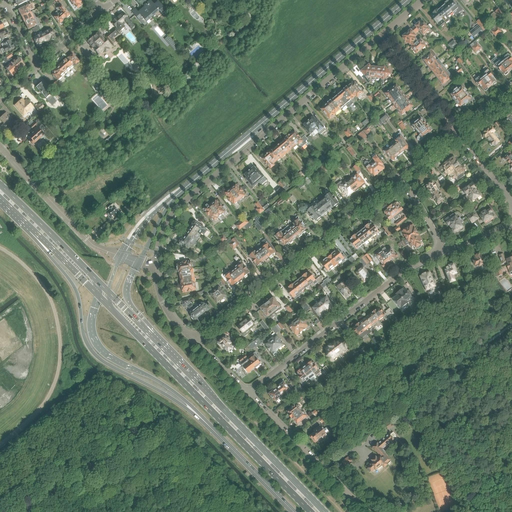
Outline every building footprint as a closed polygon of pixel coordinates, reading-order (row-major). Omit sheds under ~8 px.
[(77,9),(78,9),(79,10),(80,9),(81,8),(81,7),(80,6),(81,6),(79,4),(81,3),(79,0),(69,0),(76,7),(78,9),(77,9)] [(144,6),(153,16),(159,11),(162,14),(166,11),(158,1),(154,5),(150,0),(144,6)] [(459,5),(456,7),(450,0),(448,2),(448,1),(445,3),(453,12),(456,10),(459,13),(463,10),(459,5)] [(448,16),(453,12),(445,3),(445,4),(440,8),(448,16)] [(34,9),(32,6),(31,4),(19,10),(22,15),(25,14),(26,15),(30,13),(29,11),(34,9)] [(70,15),(63,8),(61,5),(59,8),(57,8),(56,9),(57,11),(64,20),(66,18),(67,19),(69,19),(70,18),(70,17),(70,16),(69,15),(70,15)] [(146,22),(153,16),(144,6),(143,6),(144,7),(138,12),(135,8),(131,12),(138,20),(141,17),(146,22)] [(438,9),(436,12),(443,20),(445,23),(450,19),(440,8),(439,9),(438,9)] [(504,15),(499,9),(495,13),(499,18),(504,15)] [(62,21),(64,20),(57,11),(56,13),(57,14),(53,16),(59,23),(61,24),(62,24),(63,24),(63,23),(63,22),(62,21)] [(445,23),(443,20),(436,12),(433,14),(433,15),(431,16),(440,27),(445,23)] [(33,19),(32,16),(30,13),(26,15),(25,14),(22,15),(25,22),(30,19),(31,20),(33,19)] [(119,16),(112,23),(119,32),(125,27),(121,23),(124,21),(132,29),(135,27),(126,16),(123,13),(119,16)] [(29,29),(32,27),(36,25),(37,27),(41,25),(37,17),(33,19),(31,20),(30,19),(25,22),(29,29)] [(486,28),(484,25),(479,20),(476,22),(480,26),(481,28),(482,30),(483,30),(486,28)] [(417,33),(419,31),(423,35),(429,30),(422,21),(419,23),(415,26),(416,26),(413,28),(417,33)] [(502,32),(497,26),(496,25),(493,27),(494,29),(498,35),(502,32)] [(474,29),(470,32),(472,36),(474,37),(482,30),(481,28),(480,26),(475,31),(474,29)] [(51,29),(50,27),(47,29),(48,31),(42,34),(46,42),(51,39),(52,40),(53,40),(54,40),(54,39),(54,38),(56,37),(51,29)] [(498,35),(494,29),(493,27),(490,30),(496,37),(498,35)] [(415,35),(417,33),(413,28),(411,30),(403,36),(404,38),(403,38),(406,41),(407,40),(410,45),(411,44),(417,40),(414,37),(416,36),(415,35)] [(114,29),(110,33),(116,39),(120,35),(114,29)] [(8,33),(7,31),(0,33),(0,41),(2,41),(9,37),(7,33),(8,33)] [(99,32),(87,42),(99,55),(103,51),(105,53),(112,47),(105,40),(104,38),(99,32)] [(110,33),(106,37),(107,38),(111,43),(113,45),(114,46),(118,43),(117,41),(116,39),(110,33)] [(41,44),(46,42),(42,34),(33,38),(37,46),(39,46),(40,46),(41,46),(42,45),(41,44)] [(174,50),(177,47),(169,37),(166,40),(174,50)] [(3,43),(1,44),(3,48),(1,49),(3,51),(3,53),(11,49),(14,47),(12,44),(10,40),(9,40),(8,38),(2,41),(3,43)] [(417,40),(411,44),(413,46),(411,48),(414,50),(413,50),(416,54),(426,46),(421,40),(418,42),(417,40)] [(449,45),(452,50),(455,53),(460,49),(458,45),(454,41),(449,45)] [(474,45),(478,51),(481,48),(475,41),(473,43),(474,45)] [(478,51),(474,45),(471,47),(477,54),(480,52),(478,51)] [(429,67),(438,59),(431,50),(421,58),(429,67)] [(506,58),(503,61),(504,62),(510,70),(511,71),(511,70),(511,59),(505,51),(503,52),(505,54),(503,55),(505,57),(506,58)] [(68,57),(75,66),(79,62),(72,54),(68,57)] [(6,58),(5,57),(3,59),(4,60),(2,62),(4,65),(7,63),(9,66),(6,68),(12,76),(20,69),(16,65),(14,67),(11,63),(11,64),(7,60),(6,58)] [(496,57),(491,61),(497,69),(498,67),(501,71),(502,71),(505,75),(506,75),(508,74),(508,73),(509,73),(511,71),(510,70),(504,62),(503,61),(500,63),(496,57)] [(16,65),(20,69),(25,66),(22,62),(23,60),(21,58),(19,58),(18,58),(14,61),(11,59),(9,61),(11,63),(14,67),(16,65)] [(57,67),(52,71),(49,74),(51,76),(53,75),(58,81),(62,77),(61,76),(73,66),(67,58),(59,65),(58,63),(55,65),(57,67)] [(433,73),(443,65),(438,59),(429,67),(433,73)] [(141,66),(139,64),(136,64),(133,66),(133,69),(135,72),(138,72),(141,70),(141,66)] [(370,78),(370,77),(371,67),(369,65),(362,71),(367,78),(365,79),(368,83),(366,84),(366,83),(364,85),(366,88),(368,86),(369,86),(369,83),(371,82),(370,80),(370,78)] [(437,78),(447,70),(443,65),(433,73),(437,78)] [(383,67),(381,84),(381,85),(387,80),(385,78),(391,74),(384,66),(383,67)] [(490,86),(493,84),(494,85),(496,83),(497,82),(493,78),(485,67),(483,68),(485,70),(484,71),(487,75),(484,78),(490,86)] [(464,73),(462,71),(462,70),(460,68),(456,71),(458,74),(460,76),(464,73)] [(443,84),(453,77),(447,70),(437,78),(440,82),(441,82),(443,84)] [(490,86),(484,78),(480,80),(479,78),(478,78),(477,76),(476,77),(475,75),(473,76),(481,87),(484,91),(486,91),(488,90),(488,89),(490,86)] [(52,87),(56,92),(61,87),(56,82),(51,86),(52,87)] [(41,83),(36,87),(48,101),(49,100),(52,104),(57,100),(41,83)] [(349,86),(358,97),(361,95),(362,97),(366,94),(364,91),(362,92),(355,83),(353,85),(352,83),(349,86)] [(455,101),(466,93),(463,89),(465,88),(461,83),(456,86),(459,89),(458,90),(457,89),(452,92),(454,94),(452,95),(454,97),(453,98),(455,101)] [(358,97),(349,86),(348,85),(342,90),(343,91),(351,100),(353,103),(353,102),(355,100),(353,98),(356,96),(357,97),(358,97)] [(389,99),(401,90),(396,85),(393,87),(392,87),(389,89),(390,90),(385,94),(389,99)] [(394,104),(405,96),(401,90),(389,99),(394,104)] [(353,103),(351,100),(343,91),(338,95),(346,105),(348,108),(353,103)] [(458,105),(459,104),(461,106),(462,105),(463,107),(465,105),(468,103),(467,101),(468,101),(470,103),(474,100),(473,98),(471,99),(466,93),(455,101),(458,105)] [(376,101),(375,99),(371,94),(368,96),(372,101),(374,103),(376,101)] [(340,109),(346,105),(338,95),(333,100),(340,109)] [(398,110),(409,101),(405,96),(394,104),(398,110)] [(33,107),(32,106),(27,100),(25,102),(22,99),(15,105),(24,115),(33,107)] [(340,109),(333,100),(332,99),(326,104),(327,105),(335,115),(336,114),(335,113),(340,109)] [(408,114),(406,112),(407,112),(410,110),(411,110),(412,109),(412,108),(413,106),(409,101),(398,110),(402,115),(403,114),(405,116),(408,114)] [(40,103),(35,107),(39,112),(44,108),(40,103)] [(330,119),(335,115),(327,105),(322,109),(330,119)] [(371,119),(374,116),(369,110),(366,112),(371,119)] [(6,113),(0,118),(4,123),(5,124),(2,126),(6,130),(8,128),(10,130),(11,129),(14,132),(18,128),(16,126),(17,125),(16,123),(15,122),(6,113)] [(326,130),(323,127),(317,119),(316,120),(313,117),(309,121),(316,129),(319,133),(321,135),(326,130)] [(424,122),(421,118),(420,118),(418,119),(418,120),(418,121),(416,122),(415,120),(414,120),(409,124),(414,129),(415,128),(418,132),(427,124),(425,121),(424,122)] [(19,119),(15,122),(16,123),(17,125),(16,126),(18,128),(20,130),(24,126),(19,119)] [(319,133),(316,129),(309,121),(304,125),(307,128),(306,129),(311,135),(311,134),(314,137),(319,133)] [(50,139),(46,135),(45,134),(44,135),(36,126),(36,125),(34,123),(30,127),(33,130),(27,135),(31,140),(30,142),(32,144),(34,143),(39,139),(40,140),(43,138),(47,142),(50,139)] [(431,131),(429,128),(430,127),(427,124),(418,132),(420,135),(419,136),(418,137),(418,138),(418,139),(418,140),(419,141),(420,141),(421,140),(425,137),(424,136),(425,136),(428,134),(429,133),(430,134),(432,133),(431,131)] [(484,134),(483,135),(483,136),(484,137),(485,138),(485,137),(486,138),(487,137),(487,138),(493,133),(495,132),(492,127),(491,127),(483,133),(484,134)] [(308,140),(307,138),(303,133),(299,137),(295,132),(293,133),(289,136),(289,135),(296,144),(298,143),(299,145),(303,142),(304,143),(308,140)] [(363,132),(358,135),(362,141),(367,137),(363,132)] [(493,133),(487,138),(491,142),(490,143),(490,144),(490,145),(491,146),(492,146),(493,146),(494,146),(500,142),(499,141),(501,139),(495,132),(493,133)] [(397,137),(394,140),(397,143),(404,152),(407,149),(408,150),(409,149),(409,147),(403,139),(404,138),(400,133),(396,136),(397,137)] [(291,149),(296,144),(289,135),(285,138),(286,139),(284,140),(291,149)] [(292,149),(291,149),(284,140),(283,141),(284,141),(279,145),(286,154),(292,149)] [(397,143),(391,147),(398,156),(404,152),(397,143)] [(281,159),(286,154),(279,145),(274,150),(273,149),(280,158),(281,159)] [(347,149),(353,156),(355,154),(350,147),(347,149)] [(387,148),(384,150),(392,160),(394,161),(395,160),(395,161),(399,158),(398,156),(391,147),(388,150),(387,148)] [(275,162),(280,158),(273,149),(271,151),(271,150),(267,153),(278,166),(275,162)] [(511,151),(503,159),(505,162),(506,161),(509,164),(511,161),(511,151),(511,152),(511,151)] [(276,168),(278,166),(267,153),(268,154),(264,157),(264,158),(263,159),(271,168),(274,166),(276,168)] [(373,164),(380,172),(385,168),(383,165),(376,156),(373,159),(376,162),(373,164)] [(457,162),(453,157),(452,157),(448,160),(449,160),(444,164),(438,169),(440,171),(444,169),(445,171),(457,162)] [(380,172),(373,164),(371,161),(368,163),(368,162),(367,162),(366,162),(365,162),(365,163),(365,164),(365,165),(366,165),(366,166),(367,166),(367,165),(368,165),(368,166),(366,167),(367,169),(371,174),(372,173),(375,176),(380,172)] [(460,167),(461,167),(460,165),(460,164),(459,163),(457,162),(445,171),(446,170),(448,173),(450,175),(453,173),(454,172),(455,171),(455,172),(458,170),(457,169),(459,167),(460,167)] [(254,167),(250,171),(258,181),(259,182),(261,185),(267,180),(264,177),(258,169),(257,170),(254,167)] [(465,170),(462,168),(461,167),(460,167),(459,167),(457,169),(458,170),(455,172),(455,171),(454,172),(453,173),(450,175),(451,177),(452,177),(454,179),(456,178),(458,181),(462,178),(460,175),(462,174),(464,173),(465,172),(465,170)] [(250,171),(245,175),(248,178),(247,179),(250,182),(247,184),(251,189),(259,182),(258,181),(250,171)] [(352,179),(359,188),(365,183),(358,174),(358,175),(356,173),(354,175),(353,174),(351,176),(351,177),(352,179)] [(446,182),(442,177),(438,180),(441,185),(446,182)] [(353,192),(359,188),(352,179),(347,183),(345,181),(353,192)] [(20,180),(15,185),(16,186),(15,186),(14,185),(13,186),(17,191),(24,184),(20,180)] [(348,196),(353,192),(345,181),(342,183),(341,182),(337,185),(342,191),(343,190),(348,196)] [(435,185),(433,181),(426,185),(428,189),(428,190),(427,190),(427,191),(427,192),(427,193),(428,193),(429,193),(430,193),(431,194),(437,191),(440,189),(437,184),(435,185)] [(472,191),(475,188),(476,188),(473,183),(468,187),(468,185),(461,190),(464,194),(465,193),(467,196),(466,197),(472,192),(472,191)] [(232,189),(231,189),(240,200),(241,202),(242,203),(244,201),(242,198),(245,196),(244,195),(245,194),(243,191),(247,189),(245,186),(241,189),(238,184),(237,185),(235,186),(234,185),(232,187),(232,189)] [(284,192),(280,187),(275,191),(279,196),(284,192)] [(472,192),(466,197),(470,203),(471,203),(480,196),(479,195),(480,194),(478,191),(477,191),(475,188),(472,191),(472,192)] [(241,202),(240,200),(231,189),(230,189),(229,189),(227,191),(227,193),(226,193),(225,194),(233,204),(234,203),(234,204),(237,202),(239,204),(241,202)] [(325,198),(333,208),(339,203),(337,201),(334,196),(333,197),(329,191),(323,195),(325,198)] [(434,200),(435,199),(437,202),(444,198),(440,193),(439,193),(437,191),(431,194),(432,196),(431,196),(431,197),(431,198),(431,199),(432,199),(433,199),(434,200)] [(292,196),(292,197),(290,194),(288,196),(288,197),(290,198),(290,199),(294,203),(297,201),(292,196)] [(330,210),(333,208),(325,198),(320,203),(328,213),(331,210),(330,210)] [(270,206),(269,205),(267,202),(264,204),(261,200),(259,202),(265,210),(270,206)] [(211,205),(222,220),(223,219),(221,217),(222,216),(221,215),(224,212),(225,211),(217,201),(216,201),(215,202),(214,201),(211,203),(211,205)] [(109,210),(105,213),(110,219),(119,212),(117,210),(119,208),(115,202),(107,208),(109,210)] [(260,214),(264,210),(258,202),(255,204),(258,208),(256,209),(260,214)] [(325,215),(328,213),(320,203),(314,207),(321,217),(322,216),(321,216),(324,214),(325,215)] [(392,205),(390,207),(396,215),(400,212),(402,214),(404,212),(403,210),(400,206),(397,203),(396,203),(393,206),(392,205)] [(321,217),(314,207),(312,204),(311,205),(312,208),(307,212),(309,215),(310,215),(314,220),(315,219),(316,221),(321,217)] [(221,221),(222,220),(211,205),(210,206),(208,205),(207,207),(206,209),(205,209),(206,210),(204,211),(213,222),(219,218),(221,221)] [(127,206),(122,210),(126,215),(131,211),(127,206)] [(385,212),(384,213),(387,217),(390,220),(393,218),(395,221),(398,218),(396,215),(390,207),(388,208),(389,209),(385,212)] [(493,212),(491,209),(486,211),(485,210),(481,213),(482,214),(480,215),(484,222),(490,219),(490,220),(493,218),(493,217),(495,216),(493,212)] [(460,217),(458,218),(456,215),(455,216),(453,214),(450,216),(445,220),(450,228),(460,221),(462,220),(460,217)] [(475,221),(471,215),(470,214),(467,216),(472,223),(475,221)] [(295,226),(302,234),(305,231),(304,230),(306,229),(305,228),(306,227),(304,225),(303,223),(302,223),(303,222),(300,217),(298,218),(299,220),(297,222),(297,221),(293,223),(295,225),(295,226)] [(249,223),(247,220),(245,218),(240,222),(244,227),(249,223)] [(460,221),(450,228),(454,233),(460,229),(461,231),(464,229),(463,228),(464,227),(460,221)] [(191,228),(200,235),(205,229),(195,222),(194,222),(193,224),(193,225),(191,228)] [(240,230),(244,227),(240,222),(236,226),(240,230)] [(366,227),(373,236),(376,234),(376,235),(379,233),(379,232),(372,223),(369,225),(366,227)] [(401,229),(399,227),(402,224),(401,224),(397,226),(397,227),(389,232),(392,235),(393,234),(401,229)] [(407,238),(417,232),(412,225),(402,231),(407,238)] [(298,237),(302,234),(295,226),(292,228),(291,228),(290,226),(287,228),(289,230),(295,238),(298,236),(298,237)] [(392,235),(389,232),(385,226),(382,228),(385,233),(384,233),(388,238),(392,235)] [(373,236),(366,227),(364,229),(362,228),(360,230),(368,240),(373,237),(373,236)] [(199,237),(200,235),(191,228),(189,231),(188,231),(186,233),(187,234),(186,234),(196,241),(198,242),(200,238),(199,237)] [(293,240),(295,238),(289,230),(286,232),(283,235),(290,244),(293,241),(293,240)] [(363,244),(368,240),(360,230),(357,232),(357,234),(355,235),(362,244),(363,244)] [(283,235),(279,231),(274,235),(277,239),(279,241),(279,242),(280,244),(281,244),(282,245),(283,245),(284,246),(286,245),(287,246),(290,244),(283,235)] [(419,242),(422,240),(417,232),(407,238),(411,246),(414,244),(417,248),(421,246),(419,242)] [(196,244),(197,242),(196,241),(186,234),(183,239),(181,240),(180,241),(180,243),(179,245),(183,248),(184,246),(186,248),(187,248),(189,249),(191,246),(192,246),(193,245),(193,243),(194,244),(196,244)] [(223,243),(227,240),(224,235),(219,239),(223,243)] [(359,247),(362,244),(355,235),(352,238),(350,240),(351,242),(351,243),(354,247),(355,246),(357,249),(358,249),(360,248),(359,247)] [(230,240),(236,247),(236,248),(240,244),(235,238),(231,241),(230,239),(230,240)] [(273,250),(275,249),(267,239),(259,245),(270,258),(273,256),(273,255),(275,253),(273,250)] [(233,249),(236,247),(230,240),(227,242),(233,249)] [(270,258),(259,245),(254,249),(256,253),(264,263),(265,263),(264,261),(265,260),(266,261),(270,258)] [(385,248),(382,250),(382,251),(383,252),(391,261),(395,257),(397,257),(398,257),(398,255),(397,254),(396,254),(391,248),(387,251),(385,248)] [(332,254),(339,263),(342,260),(343,262),(347,258),(344,254),(342,256),(337,250),(332,254)] [(264,263),(256,253),(255,251),(249,256),(258,266),(260,265),(261,266),(264,263)] [(382,251),(376,255),(383,264),(382,266),(383,267),(385,267),(386,266),(386,264),(391,261),(383,252),(382,251)] [(339,263),(332,254),(330,255),(329,255),(327,257),(327,258),(334,266),(333,267),(334,268),(339,264),(339,263)] [(474,257),(475,260),(474,260),(476,265),(476,266),(479,266),(484,264),(483,263),(484,263),(481,254),(474,257)] [(370,263),(366,257),(366,258),(364,256),(362,258),(367,265),(370,263)] [(333,267),(334,266),(327,258),(322,262),(326,268),(324,269),(327,272),(328,271),(329,272),(332,270),(330,269),(333,267)] [(192,269),(192,266),(192,265),(192,263),(191,263),(191,261),(177,263),(178,266),(177,267),(178,270),(179,271),(179,272),(193,269),(192,269)] [(236,267),(245,278),(248,275),(247,274),(250,273),(243,263),(241,261),(238,263),(239,264),(236,267)] [(455,281),(453,275),(457,273),(455,268),(456,268),(455,265),(454,265),(454,264),(449,265),(449,266),(446,267),(447,270),(446,270),(450,283),(455,281)] [(245,278),(236,267),(230,271),(239,283),(243,280),(242,279),(244,277),(245,278)] [(360,278),(364,283),(368,280),(367,280),(371,277),(364,267),(356,273),(358,275),(358,276),(360,278)] [(194,275),(194,272),(194,270),(193,269),(179,272),(180,272),(181,278),(194,275)] [(236,285),(239,283),(230,271),(224,276),(225,277),(233,286),(235,284),(236,285)] [(303,276),(310,285),(309,284),(313,282),(314,283),(316,282),(316,281),(309,272),(307,274),(307,273),(303,276)] [(423,285),(424,285),(426,290),(436,286),(430,273),(429,273),(429,272),(422,275),(420,276),(421,280),(420,280),(423,285)] [(181,284),(195,282),(196,281),(196,279),(195,278),(194,275),(181,278),(182,284),(181,284)] [(304,289),(310,285),(303,276),(302,277),(301,278),(300,277),(297,279),(304,289)] [(299,293),(304,289),(297,279),(294,282),(294,283),(293,284),(299,292),(299,293)] [(195,282),(181,284),(182,286),(180,287),(181,289),(182,289),(182,291),(183,291),(183,293),(196,290),(196,288),(197,287),(196,285),(195,284),(195,282)] [(352,293),(344,282),(337,287),(346,298),(352,293)] [(295,295),(299,292),(293,284),(289,287),(287,289),(294,298),(296,297),(295,295)] [(226,296),(219,287),(210,294),(217,303),(226,296)] [(398,293),(407,303),(409,301),(408,300),(412,297),(404,288),(398,293)] [(400,308),(407,303),(398,293),(399,294),(393,299),(400,308)] [(319,302),(326,312),(328,310),(327,310),(329,309),(330,310),(333,308),(332,306),(333,306),(326,297),(319,302)] [(267,303),(275,313),(281,308),(274,298),(267,303)] [(186,307),(192,302),(189,299),(182,301),(183,304),(186,307)] [(208,305),(208,306),(207,305),(205,305),(204,304),(202,303),(201,304),(198,305),(196,302),(194,304),(197,307),(196,308),(202,314),(206,311),(207,311),(209,310),(209,308),(209,307),(208,305)] [(301,305),(306,312),(310,309),(305,302),(301,305)] [(325,313),(326,312),(319,302),(312,307),(320,318),(324,315),(322,314),(324,312),(325,313)] [(202,314),(196,308),(193,303),(188,306),(191,310),(191,309),(192,310),(192,311),(191,311),(191,314),(192,315),(192,318),(191,319),(193,320),(196,320),(197,319),(198,318),(202,314)] [(269,318),(275,313),(267,303),(261,308),(269,318)] [(386,313),(385,314),(384,313),(380,307),(376,310),(372,313),(378,321),(383,317),(386,320),(390,317),(394,314),(390,308),(385,312),(386,313)] [(372,313),(366,318),(373,328),(374,329),(377,326),(378,327),(381,324),(378,321),(372,313)] [(294,321),(302,331),(308,326),(300,316),(294,321)] [(243,322),(250,330),(255,326),(249,318),(243,322)] [(373,328),(366,318),(360,323),(359,322),(359,323),(367,333),(369,336),(373,334),(370,330),(373,328)] [(296,336),(302,331),(294,321),(288,325),(296,336)] [(246,333),(250,330),(243,322),(238,326),(242,333),(241,334),(244,338),(248,335),(246,333)] [(363,337),(367,333),(359,323),(355,326),(352,329),(353,330),(356,334),(358,337),(361,334),(363,337)] [(281,331),(276,325),(272,329),(276,334),(278,332),(278,333),(281,331)] [(271,339),(278,349),(284,345),(276,335),(271,339)] [(218,342),(221,346),(222,346),(223,348),(224,348),(224,349),(226,352),(228,351),(229,351),(230,352),(232,350),(232,349),(233,349),(232,348),(234,347),(226,336),(218,342)] [(254,342),(257,346),(257,347),(264,342),(260,337),(254,342)] [(273,354),(278,349),(271,339),(265,344),(273,354)] [(341,353),(346,349),(344,346),(345,345),(345,344),(343,342),(342,342),(341,342),(338,339),(332,344),(342,359),(343,358),(344,357),(341,353)] [(341,359),(342,359),(332,344),(325,349),(327,352),(326,353),(326,355),(328,357),(329,357),(331,356),(333,359),(338,355),(341,359)] [(261,364),(257,359),(259,357),(255,352),(248,358),(249,360),(255,368),(261,364)] [(245,355),(239,359),(241,363),(247,358),(245,355)] [(249,373),(255,368),(249,360),(242,365),(243,366),(243,368),(244,369),(245,369),(249,373)] [(307,364),(314,372),(316,370),(318,368),(316,366),(316,365),(313,362),(312,363),(311,361),(310,362),(310,361),(307,363),(308,364),(307,364)] [(316,375),(314,372),(307,364),(306,366),(305,365),(303,367),(303,368),(301,369),(310,379),(316,375)] [(307,382),(310,379),(301,369),(301,370),(300,369),(298,371),(298,372),(297,372),(298,374),(297,374),(298,376),(300,378),(301,379),(299,380),(303,386),(306,383),(307,383),(307,382)] [(287,391),(288,393),(292,389),(290,387),(289,388),(284,382),(277,388),(282,395),(287,391)] [(275,401),(282,395),(277,388),(269,394),(275,401)] [(291,418),(302,410),(298,404),(294,407),(294,406),(290,409),(291,409),(288,412),(289,414),(288,414),(291,418)] [(292,418),(297,424),(307,416),(302,410),(291,418),(292,418)] [(391,420),(384,425),(388,430),(394,425),(391,420)] [(327,436),(326,434),(326,433),(320,425),(314,430),(315,432),(310,436),(310,437),(311,438),(312,438),(313,438),(316,441),(322,437),(323,439),(327,436)] [(382,465),(384,468),(389,464),(388,463),(391,460),(385,453),(386,452),(383,449),(394,439),(393,438),(396,435),(393,432),(390,435),(389,434),(378,444),(378,443),(373,448),(380,456),(378,458),(376,456),(372,460),(374,462),(368,467),(368,468),(367,469),(370,472),(371,471),(372,472),(375,469),(376,470),(382,465)] [(348,457),(341,462),(345,468),(352,463),(348,457)]
